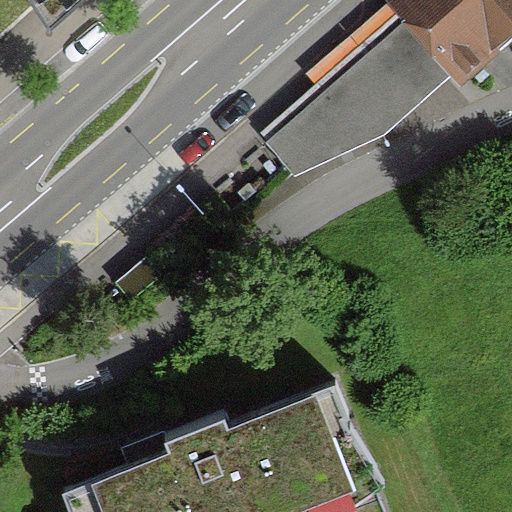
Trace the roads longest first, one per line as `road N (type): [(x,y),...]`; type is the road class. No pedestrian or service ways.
road 1 (residential): [(0,381),(32,388),(103,372),(347,190),(511,113)]
road 2 (primary): [(240,0),(0,216)]
